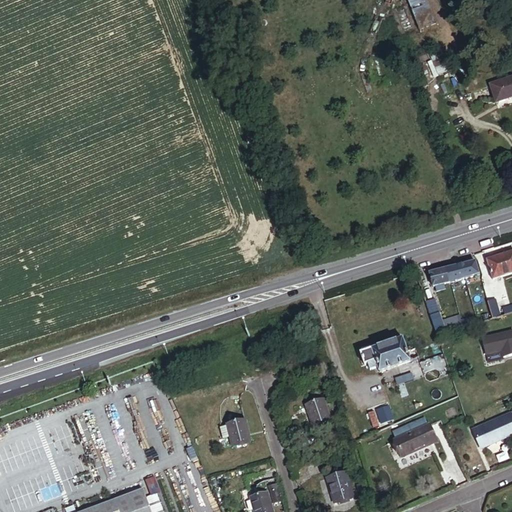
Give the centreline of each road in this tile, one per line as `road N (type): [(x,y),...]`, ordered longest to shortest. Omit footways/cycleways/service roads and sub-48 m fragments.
road 1 (primary): [(511,217),(0,380)]
road 2 (residential): [(256,377),(297,511)]
